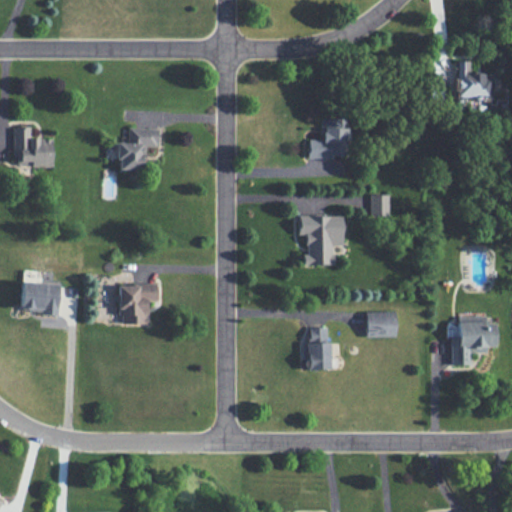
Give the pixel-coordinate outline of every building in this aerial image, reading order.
[(451,100),(490,100),(491,72),(468,72),(468,60),(451,60),(451,100)] [(306,156),(346,157),(347,118),(319,118),(319,139),(306,139),(306,156)] [(50,138),(28,138),(28,127),(12,127),(12,166),(50,166),(50,138)] [(157,128),(127,127),(126,142),(116,142),(115,169),(143,170),(144,146),(156,147),(157,128)] [(368,215),(387,215),(387,194),(368,193),(368,215)] [(341,215),(297,214),(296,234),(303,234),(303,264),(330,264),(331,245),(340,245),(341,215)] [(56,313),(57,283),(19,281),(18,311),(56,313)] [(117,283),(116,323),(144,324),(145,301),(154,301),(154,284),(117,283)] [(393,336),(393,311),(363,311),(364,336),(393,336)] [(448,364),(467,364),(467,352),(483,352),(483,346),(493,346),(493,323),(483,323),(483,315),(455,316),(455,327),(444,327),(444,336),(448,336),(448,364)] [(326,326),(305,327),(306,369),(327,369),(326,326)]
